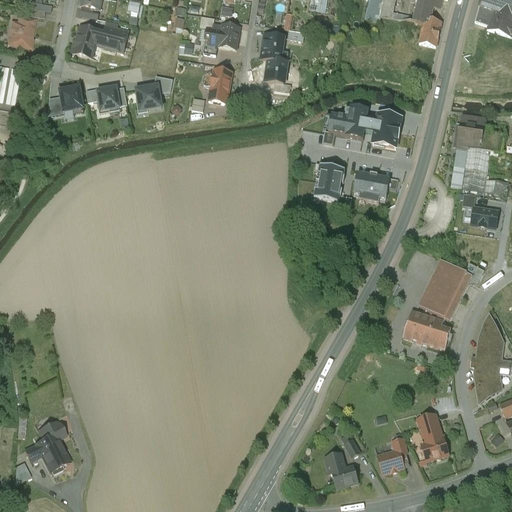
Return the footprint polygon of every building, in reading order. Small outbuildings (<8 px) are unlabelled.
[(101,0),(83,0),(81,9),(91,11),(91,10),(99,12),(98,13),(99,13),(101,0)] [(319,0),(310,0),(309,12),(317,14),(319,0)] [(327,0),(319,0),(317,14),(318,14),(318,13),(325,15),(327,0)] [(378,0),(378,2),(369,0),(364,22),(379,25),(380,20),(384,0),(378,0)] [(384,0),(380,20),(391,21),(396,0),(384,0)] [(443,1),(439,0),(422,0),(421,2),(419,2),(413,26),(422,27),(423,28),(424,27),(428,27),(432,9),(439,11),(443,1)] [(511,0),(481,0),(479,9),(475,25),(488,29),(487,32),(511,39),(511,0)] [(131,2),(129,11),(139,13),(141,4),(131,2)] [(234,18),(235,10),(223,9),(222,17),(234,18)] [(33,12),(32,20),(44,22),(45,14),(39,13),(33,12)] [(177,34),(184,35),(186,20),(179,19),(177,34)] [(214,22),(201,20),(199,31),(213,34),(214,22)] [(34,23),(19,21),(18,26),(13,25),(9,47),(30,51),(32,43),(31,43),(34,23)] [(442,25),(430,22),(429,28),(424,47),(436,50),(442,25)] [(423,28),(422,27),(419,46),(424,47),(429,28),(428,27),(424,27),(423,28)] [(239,31),(222,28),(221,37),(207,35),(205,47),(236,53),(239,31)] [(128,35),(108,30),(105,38),(98,36),(95,48),(122,55),(128,35)] [(98,35),(81,31),(76,49),(74,48),(71,56),(76,57),(89,60),(91,61),(95,48),(98,36),(98,35)] [(304,36),(289,34),(287,42),(303,45),(304,36)] [(284,41),(264,38),(260,61),(267,63),(280,65),(284,41)] [(181,55),(194,55),(195,44),(181,44),(181,55)] [(89,60),(76,57),(74,64),(87,67),(89,60)] [(280,65),(267,63),(264,84),(275,86),(284,87),(287,66),(280,65)] [(0,104),(4,105),(9,69),(0,68),(0,104)] [(8,106),(17,107),(20,71),(10,70),(8,106)] [(232,76),(214,73),(213,79),(210,93),(210,94),(228,97),(232,76)] [(213,79),(206,78),(203,92),(210,93),(213,79)] [(158,80),(156,89),(158,89),(159,97),(171,95),(173,83),(158,80)] [(291,88),(284,87),(275,86),(274,93),(289,96),(291,88)] [(137,93),(140,114),(162,110),(159,97),(158,89),(156,89),(137,93)] [(59,100),(62,115),(63,115),(83,111),(79,90),(58,94),(59,100)] [(98,94),(99,102),(97,102),(97,105),(100,117),(120,114),(119,111),(120,111),(120,110),(116,92),(116,91),(98,94)] [(116,92),(120,110),(127,108),(124,91),(116,92)] [(88,106),(97,105),(97,102),(99,102),(98,94),(98,93),(86,95),(88,106)] [(228,97),(210,94),(209,104),(226,107),(227,106),(226,106),(228,97)] [(63,117),(63,115),(62,115),(59,100),(49,102),(47,120),(63,117)] [(205,103),(193,101),(191,113),(203,115),(205,103)] [(368,136),(371,124),(367,123),(369,113),(351,109),(349,121),(332,118),(328,135),(335,136),(363,142),(365,135),(368,136)] [(401,121),(378,117),(376,125),(371,124),(368,136),(374,137),(372,147),(395,152),(397,143),(398,143),(401,130),(400,130),(401,121)] [(485,122),(463,119),(462,126),(461,126),(461,132),(458,134),(455,148),(490,153),(503,155),(506,133),(505,138),(491,135),(492,130),(483,129),(485,122)] [(332,147),(335,136),(328,135),(325,135),(323,145),(332,147)] [(490,153),(468,150),(461,192),(507,198),(509,186),(486,182),(490,153)] [(345,173),(320,168),(314,200),(339,205),(340,199),(345,173)] [(370,178),(358,176),(354,196),(360,197),(359,203),(379,206),(380,201),(385,202),(387,190),(389,181),(377,179),(377,178),(370,176),(370,178)] [(397,183),(389,181),(387,190),(396,191),(397,183)] [(475,199),(464,197),(463,208),(474,210),(475,199)] [(340,199),(339,205),(338,207),(350,209),(352,201),(340,199)] [(474,210),(471,228),(496,232),(499,214),(474,210)] [(471,278),(442,263),(419,309),(426,312),(424,318),(443,325),(445,322),(448,323),(471,278)] [(424,318),(411,314),(403,339),(416,343),(416,344),(428,348),(428,347),(445,353),(451,334),(441,331),(443,325),(424,318)] [(503,346),(489,318),(485,326),(479,343),(476,361),(472,361),(471,369),(475,370),(474,377),(479,406),(501,392),(499,376),(510,378),(511,365),(501,364),(503,346)] [(511,403),(500,409),(504,420),(511,417),(511,403)] [(435,418),(417,422),(424,447),(443,441),(435,418)] [(26,420),(19,419),(18,440),(25,441),(26,420)] [(56,425),(38,434),(43,443),(35,447),(36,448),(25,453),(31,464),(37,461),(35,458),(40,456),(50,475),(51,475),(62,469),(70,465),(59,443),(66,439),(59,426),(57,427),(56,425)] [(424,447),(421,448),(426,465),(449,458),(443,441),(424,447)] [(403,442),(392,445),(394,455),(398,454),(400,459),(407,456),(403,442)] [(360,457),(352,443),(344,448),(352,462),(360,457)] [(394,455),(378,460),(383,478),(391,475),(392,477),(397,475),(397,474),(403,472),(400,459),(398,454),(394,455)] [(341,457),(325,462),(330,477),(333,476),(332,476),(345,472),(341,457)] [(24,465),(16,469),(15,488),(31,480),(24,465)] [(62,469),(51,475),(52,478),(64,472),(62,469)] [(345,472),(332,476),(333,476),(337,493),(347,490),(346,489),(357,486),(353,470),(345,472)]
